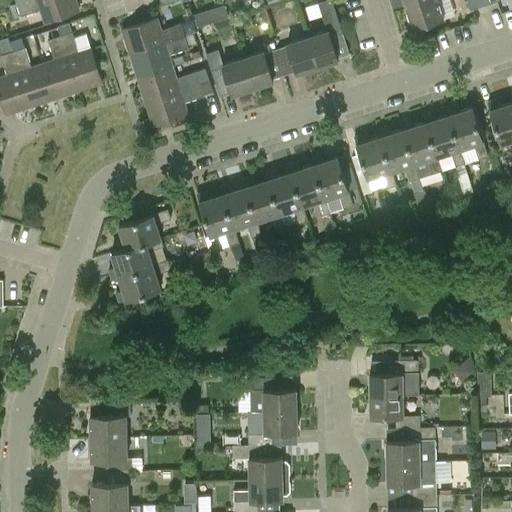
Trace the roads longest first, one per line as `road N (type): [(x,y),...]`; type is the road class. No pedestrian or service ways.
road 1 (residential): [(67,270),(102,182),(401,81)]
road 2 (residential): [(16,511),(14,446),(67,270)]
road 3 (residential): [(358,511),(356,454),(341,434),(339,369)]
